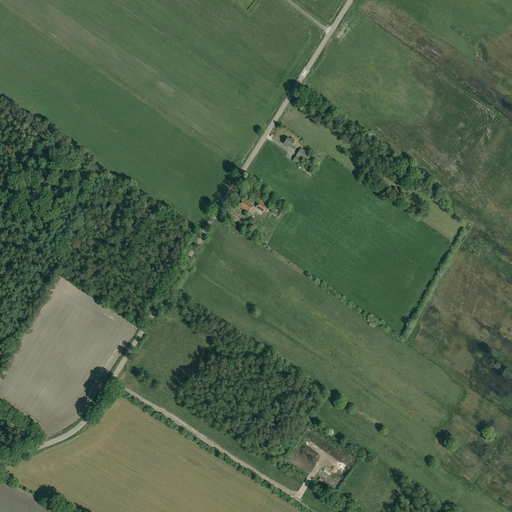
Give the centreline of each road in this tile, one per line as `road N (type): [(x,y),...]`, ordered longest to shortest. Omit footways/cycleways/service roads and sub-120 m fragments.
road 1 (unclassified): [(0,462),(69,434),(88,417),(350,0)]
road 2 (track): [(110,381),(285,492),(299,494),(310,478)]
